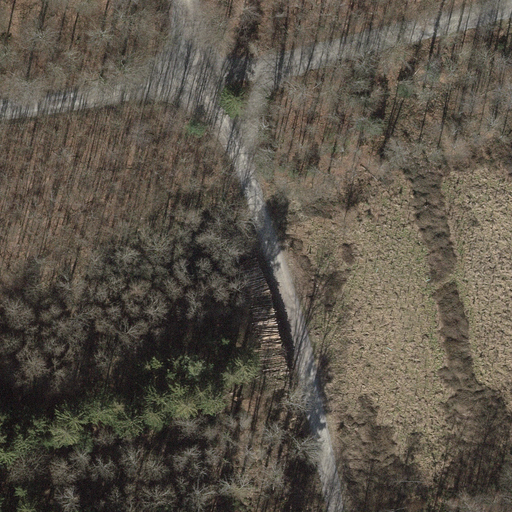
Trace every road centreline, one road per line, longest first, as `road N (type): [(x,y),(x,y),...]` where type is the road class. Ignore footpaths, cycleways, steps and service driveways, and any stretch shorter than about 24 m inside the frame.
road 1 (track): [(0,111),(211,78),(511,5)]
road 2 (track): [(339,511),(299,324),(211,78)]
